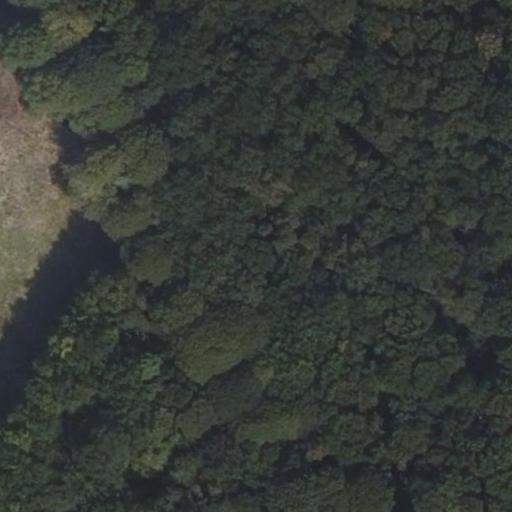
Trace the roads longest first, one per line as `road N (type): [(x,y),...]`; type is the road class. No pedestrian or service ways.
road 1 (track): [(330,511),(26,0)]
road 2 (track): [(393,511),(511,391)]
